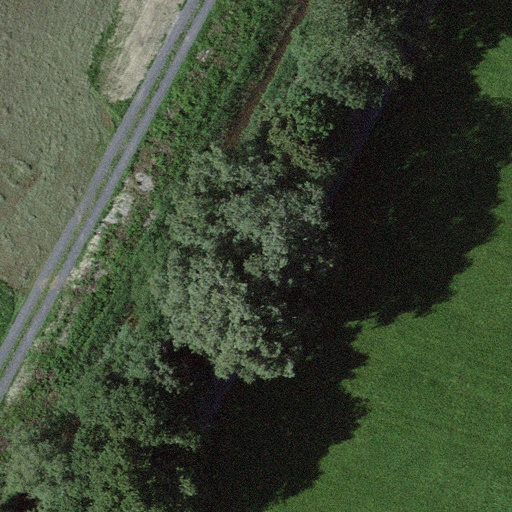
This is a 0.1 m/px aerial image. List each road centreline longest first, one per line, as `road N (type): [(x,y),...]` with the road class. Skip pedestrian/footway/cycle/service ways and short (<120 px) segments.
road 1 (track): [(429,0),(150,511)]
road 2 (track): [(0,396),(213,0)]
